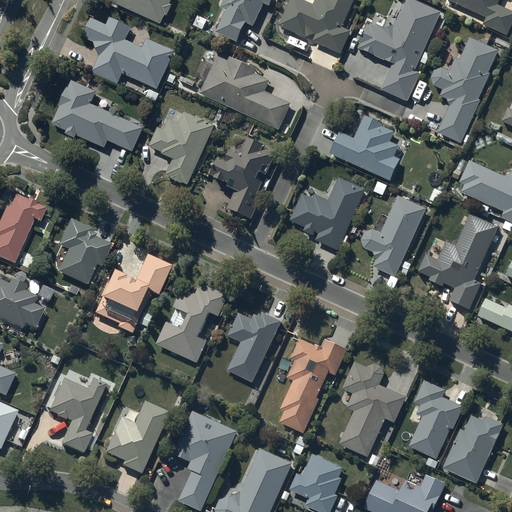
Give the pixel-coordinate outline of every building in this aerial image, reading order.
[(104,0),(114,4),(112,8),(118,10),(120,8),(161,25),(165,17),(167,18),(172,7),(171,7),(174,0),(104,0)] [(224,0),(221,8),(226,10),(217,32),(238,41),(246,22),(255,25),(264,3),(270,5),(272,0),(224,0)] [(316,0),(314,6),(299,0),(291,0),(280,30),(307,41),(316,38),(313,45),(342,57),(351,34),(344,31),(356,0),(316,0)] [(415,74),(441,15),(408,0),(397,23),(396,22),(393,28),(382,32),(371,27),(370,29),(367,28),(359,46),(361,47),(359,51),(374,58),(374,59),(385,64),(385,63),(393,67),(381,92),(407,104),(419,76),(415,74)] [(447,0),(486,16),(482,25),(507,36),(511,24),(511,10),(498,5),(500,0),(447,0)] [(208,20),(199,15),(194,25),(203,30),(208,20)] [(108,27),(92,20),(83,40),(95,45),(101,59),(93,75),(118,87),(123,76),(159,93),(177,53),(149,41),(144,50),(127,42),(133,29),(111,19),(108,27)] [(439,136),(462,146),(481,104),(480,103),(491,77),(489,77),(500,54),(471,41),(461,64),(456,62),(451,74),(444,72),(443,72),(442,72),(441,72),(440,72),(440,73),(439,73),(438,73),(438,74),(437,74),(436,75),(435,76),(435,77),(434,78),(434,79),(434,80),(433,80),(433,81),(433,82),(433,83),(433,84),(433,85),(434,85),(434,86),(434,87),(435,88),(435,89),(436,89),(445,94),(442,100),(449,103),(451,110),(439,136)] [(230,61),(218,56),(201,93),(279,129),(291,103),(265,91),(270,80),(257,74),(259,69),(232,57),(230,61)] [(69,91),(67,90),(58,109),(59,109),(52,126),(68,133),(66,136),(75,140),(76,138),(104,151),(107,143),(133,155),(144,131),(110,116),(110,115),(91,107),(96,95),(72,84),(69,91)] [(511,108),(508,107),(502,122),(511,126),(511,108)] [(189,184),(215,125),(185,112),(180,123),(170,119),(165,130),(159,128),(150,147),(163,152),(162,153),(174,158),(167,175),(173,177),(172,178),(184,183),(185,182),(189,184)] [(391,181),(400,159),(394,157),(399,145),(390,141),(394,132),(382,126),(383,124),(364,116),(354,138),(339,132),(330,154),(391,181)] [(228,212),(250,222),(261,198),(259,197),(277,158),(263,151),(265,148),(250,141),(245,151),(246,152),(243,159),(232,154),(226,165),(219,162),(212,178),(216,180),(216,181),(226,185),(226,184),(230,186),(228,190),(236,194),(228,212)] [(470,165),(461,185),(467,188),(463,196),(506,215),(503,221),(511,224),(511,176),(511,177),(503,180),(470,165)] [(339,252),(365,192),(339,181),(329,203),(315,197),(314,201),(303,196),(291,223),(305,229),(304,233),(314,238),(316,234),(319,235),(316,242),(339,252)] [(427,208),(399,195),(381,233),(374,230),(373,230),(372,230),(371,230),(370,230),(370,231),(369,231),(368,231),(368,232),(367,232),(366,232),(366,233),(365,233),(365,234),(365,235),(364,235),(364,236),(364,237),(363,237),(363,238),(363,239),(363,240),(363,241),(363,242),(363,243),(363,244),(364,245),(364,246),(365,247),(365,248),(374,252),(376,260),(373,266),(395,276),(427,208)] [(13,208),(8,206),(0,225),(0,257),(16,264),(35,220),(42,223),(48,209),(37,205),(38,203),(31,200),(31,201),(18,196),(13,208)] [(498,230),(471,217),(456,249),(447,244),(438,263),(426,257),(418,274),(431,280),(430,283),(444,289),(445,286),(455,291),(450,302),(470,311),(481,287),(474,283),(498,230)] [(72,222),(61,247),(70,252),(60,274),(89,288),(98,267),(104,270),(114,247),(97,239),(98,237),(93,234),(94,231),(72,222)] [(128,279),(115,273),(96,316),(119,327),(118,330),(132,337),(151,295),(159,298),(173,267),(148,256),(135,284),(127,281),(128,279)] [(511,261),(507,275),(511,277),(511,305),(510,304),(508,308),(487,298),(479,316),(511,331),(511,261)] [(0,318),(25,331),(27,326),(37,331),(46,311),(35,305),(38,298),(26,292),(29,287),(15,280),(12,286),(0,279),(0,318)] [(186,332),(170,325),(159,347),(200,367),(210,344),(201,340),(213,315),(221,319),(231,299),(209,289),(207,293),(202,290),(198,298),(185,292),(176,310),(193,318),(186,332)] [(254,323),(240,317),(229,339),(242,346),(229,374),(254,386),(284,325),(264,315),(261,320),(256,318),(254,323)] [(351,352),(329,342),(325,350),(318,347),(318,348),(303,341),(293,361),(298,363),(290,380),(297,383),(283,412),(288,414),(283,425),(307,436),(323,402),(320,400),(332,375),(339,378),(351,352)] [(0,396),(6,399),(17,377),(0,369),(0,357),(5,347),(0,344),(0,396)] [(397,425),(409,400),(382,387),(386,376),(386,375),(386,374),(386,373),(385,372),(385,371),(384,370),(384,369),(383,369),(382,368),(381,368),(381,367),(380,367),(379,367),(378,366),(377,366),(376,366),(375,366),(374,367),(373,367),(372,367),(371,368),(370,369),(370,370),(356,364),(344,391),(355,396),(349,409),(356,413),(341,446),(370,460),(388,421),(397,425)] [(108,386),(95,380),(90,391),(66,379),(50,411),(59,416),(59,417),(68,422),(69,420),(73,422),(63,444),(85,455),(89,448),(93,450),(98,439),(93,437),(94,435),(86,432),(108,386)] [(427,383),(417,404),(423,407),(419,416),(425,418),(411,449),(438,462),(452,431),(455,432),(466,409),(444,399),(447,393),(427,383)] [(0,450),(3,452),(20,413),(0,404),(0,450)] [(132,440),(117,434),(108,455),(127,463),(125,468),(145,476),(171,414),(147,404),(132,440)] [(205,511),(240,433),(195,413),(176,456),(193,464),(190,470),(195,472),(181,503),(202,511),(205,511)] [(507,426),(491,419),(488,424),(476,419),(469,434),(466,432),(448,470),(481,485),(498,448),(499,449),(504,437),(503,436),(507,426)] [(273,511),(294,465),(261,451),(242,495),(231,499),(230,499),(229,499),(228,499),(227,499),(227,500),(226,500),(225,501),(224,501),(223,502),(222,503),(221,503),(221,504),(220,505),(220,506),(219,506),(219,507),(218,508),(218,509),(218,510),(218,511),(217,511),(273,511)] [(311,500),(307,508),(317,511),(333,511),(340,498),(337,496),(344,481),(341,479),(345,470),(315,456),(305,478),(300,475),(292,492),(311,500)] [(437,511),(449,486),(430,478),(424,489),(409,482),(404,493),(381,483),(368,511),(370,511),(437,511)]
